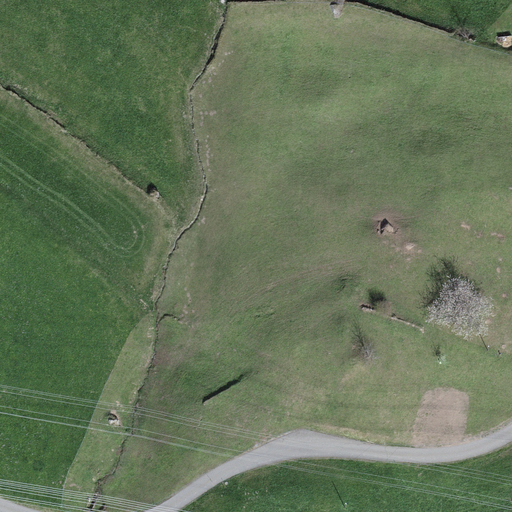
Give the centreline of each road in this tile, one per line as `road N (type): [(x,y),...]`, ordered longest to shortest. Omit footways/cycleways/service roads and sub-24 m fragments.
road 1 (motorway): [(0,305),(200,276),(511,211)]
road 2 (residential): [(511,432),(473,451),(435,455),(302,447),(271,453),(159,511)]
